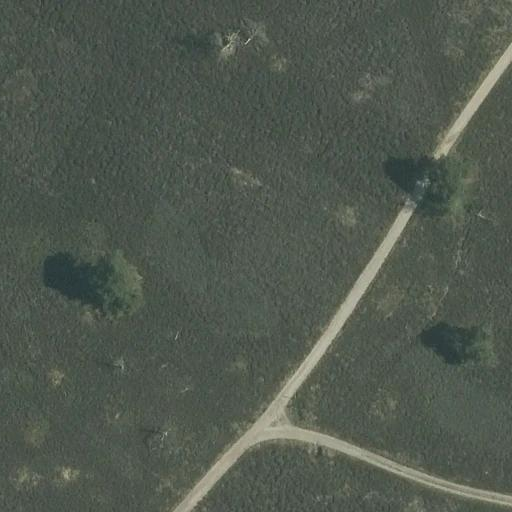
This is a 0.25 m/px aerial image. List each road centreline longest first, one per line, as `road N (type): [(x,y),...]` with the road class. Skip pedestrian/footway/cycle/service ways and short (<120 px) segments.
road 1 (track): [(260,426),(325,343),(511,49)]
road 2 (track): [(260,426),(321,437),(465,491),(511,500)]
